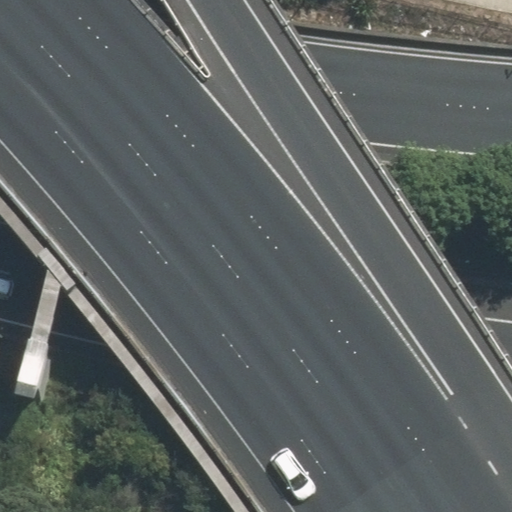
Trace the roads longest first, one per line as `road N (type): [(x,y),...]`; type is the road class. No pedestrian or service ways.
road 1 (motorway): [(222,0),(465,389),(488,511)]
road 2 (motorway): [(0,75),(96,178),(355,511)]
road 3 (motorway): [(511,368),(0,261)]
road 4 (motorway): [(0,29),(367,94),(511,105)]
